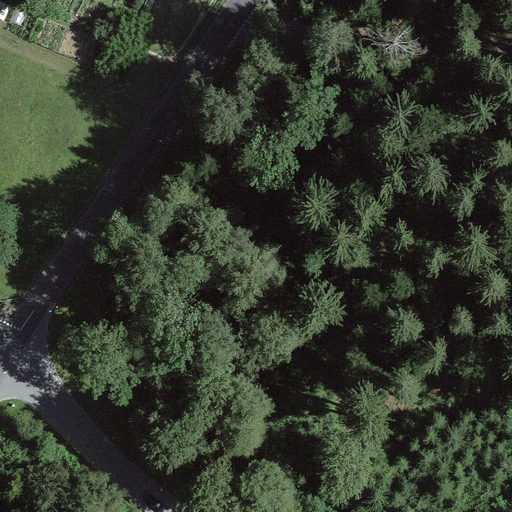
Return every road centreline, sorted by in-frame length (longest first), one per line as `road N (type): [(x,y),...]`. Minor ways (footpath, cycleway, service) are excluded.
road 1 (unclassified): [(16,370),(22,329),(245,0)]
road 2 (track): [(511,54),(228,22)]
road 3 (tertiary): [(170,511),(16,370)]
